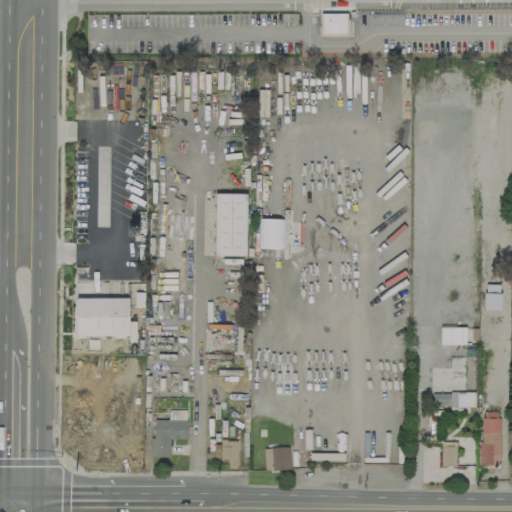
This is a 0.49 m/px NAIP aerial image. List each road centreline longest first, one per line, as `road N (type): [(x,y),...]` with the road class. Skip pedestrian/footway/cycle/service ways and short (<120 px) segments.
road 1 (secondary): [(14,501),(501,510)]
road 2 (secondary): [(28,0),(21,345)]
road 3 (secondary): [(21,345),(14,501)]
